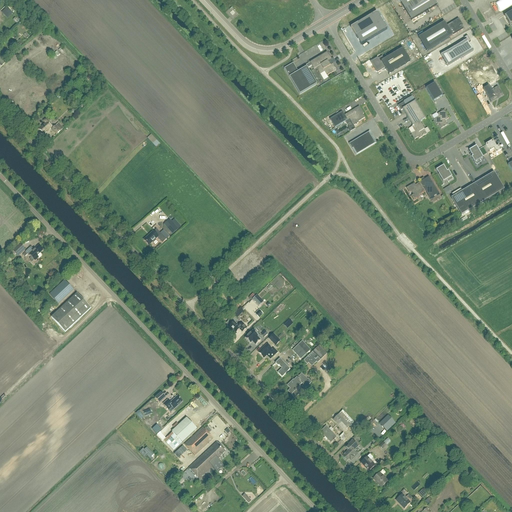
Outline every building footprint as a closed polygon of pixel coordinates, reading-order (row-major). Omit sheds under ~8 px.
[(398,0),(411,21),(437,5),(433,0),(398,0)] [(499,12),(511,4),(511,0),(497,0),(493,3),(494,6),(492,7),(494,12),(498,10),(499,12)] [(7,19),(13,14),(7,7),(1,13),(7,19)] [(377,12),(350,28),(361,46),(387,30),(377,12)] [(418,38),(427,52),(463,30),(461,26),(459,27),(458,25),(459,25),(457,21),(447,27),(444,22),(418,38)] [(448,67),(473,52),(468,43),(470,42),(467,36),(464,38),(466,41),(441,56),(448,67)] [(382,57),(372,63),(376,71),(380,69),(381,70),(385,68),(389,75),(410,62),(403,49),(384,60),(382,57)] [(57,52),(52,56),(55,60),(61,55),(57,52)] [(320,75),(324,81),(328,79),(327,76),(336,71),(333,65),(330,66),(328,62),(331,60),(327,53),(310,63),(306,66),(307,68),(298,72),(293,64),(284,69),(300,95),(317,85),(307,69),(312,66),(314,70),(316,69),(320,75)] [(479,57),(462,67),(478,93),(495,83),(479,57)] [(426,89),(434,102),(442,97),(434,84),(426,89)] [(489,86),(483,90),(486,94),(491,103),(503,96),(498,87),(491,91),(489,86)] [(425,119),(415,102),(406,107),(404,103),(398,107),(401,111),(402,110),(412,127),(415,133),(412,135),(415,140),(418,138),(419,139),(423,137),(424,137),(424,136),(427,135),(419,123),(425,119)] [(365,118),(363,115),(364,114),(359,107),(345,116),(342,112),(330,120),(335,129),(350,120),(354,126),(356,125),(356,126),(357,125),(359,123),(358,123),(365,118)] [(444,128),(445,127),(448,125),(445,121),(449,119),(444,111),(437,115),(439,117),(434,120),(437,126),(438,125),(441,129),(444,128)] [(44,135),(51,128),(48,125),(50,123),(46,119),(43,121),(45,124),(39,130),(41,132),(40,132),(40,133),(42,135),(43,135),(43,134),(44,135)] [(57,135),(63,129),(58,124),(52,129),(57,135)] [(368,136),(367,134),(370,133),(370,132),(349,145),(352,150),(354,149),(357,154),(374,144),(369,135),(368,136)] [(149,135),(146,139),(154,147),(158,144),(149,135)] [(496,148),(492,141),(485,145),(490,152),(493,150),(496,154),(501,151),(498,146),(496,148)] [(476,166),(481,163),(480,160),(483,158),(476,147),(469,151),(472,157),(471,158),(476,166)] [(491,162),(486,154),(483,156),(487,164),(491,162)] [(447,172),(443,166),(436,171),(443,183),(446,181),(448,183),(453,180),(448,171),(447,172)] [(494,173),(472,186),(483,203),(504,190),(494,173)] [(439,194),(429,178),(425,180),(426,183),(422,185),(420,183),(413,187),(412,185),(406,189),(409,193),(411,192),(413,195),(411,197),(414,201),(420,197),(419,196),(425,192),(430,199),(439,194)] [(453,197),(451,199),(461,216),(483,203),(472,186),(462,192),(461,189),(452,194),(453,197)] [(172,235),(178,230),(170,220),(164,225),(172,235)] [(157,238),(162,244),(166,240),(156,230),(144,241),(149,245),(155,240),(157,238)] [(18,258),(26,250),(20,244),(12,251),(18,258)] [(40,253),(43,251),(39,246),(34,251),(31,247),(26,253),(28,255),(31,258),(30,259),(32,262),(34,260),(35,261),(39,258),(41,256),(41,255),(40,253)] [(59,305),(74,291),(65,281),(50,295),(59,305)] [(65,333),(91,309),(77,294),(51,318),(65,333)] [(277,315),(284,309),(281,306),(274,312),(277,315)] [(236,319),(244,312),(241,308),(233,315),(236,319)] [(234,322),(229,327),(232,330),(230,332),(234,337),(236,334),(235,333),(239,330),(242,332),(247,328),(243,323),(239,327),(234,322)] [(257,337),(258,336),(253,331),(245,339),(250,344),(252,342),(256,346),(261,341),(257,337)] [(274,335),(269,339),(276,346),(280,342),(274,335)] [(301,360),(309,352),(311,351),(302,342),(292,351),(301,360)] [(274,349),(272,351),(267,345),(258,353),(264,359),(267,356),(268,357),(270,360),(277,353),(274,349)] [(315,350),(313,352),(320,360),(321,360),(323,358),(327,355),(319,346),(315,350)] [(320,360),(313,352),(304,361),(307,365),(308,364),(312,367),(316,362),(317,364),(321,360),(320,360)] [(290,370),(280,359),(275,364),(278,367),(279,366),(282,369),(277,373),(282,378),(290,370)] [(304,377),(302,374),(297,378),(293,381),(287,386),(290,389),(288,392),(294,399),(299,394),(296,391),(296,390),(297,389),(297,390),(300,387),(299,387),(302,384),(304,385),(302,387),(304,390),(307,387),(307,388),(309,386),(309,385),(311,383),(308,380),(304,377)] [(160,404),(166,398),(161,393),(155,398),(160,404)] [(167,401),(163,405),(169,411),(171,413),(174,410),(182,402),(177,397),(170,403),(167,401)] [(344,431),(354,422),(343,410),(333,419),(344,431)] [(182,443),(197,429),(187,418),(172,432),(173,433),(182,443)] [(390,418),(381,426),(387,432),(395,424),(390,418)] [(368,429),(375,423),(372,420),(365,427),(368,429)] [(157,435),(162,430),(157,425),(152,430),(157,435)] [(337,438),(331,432),(333,430),(331,428),(329,430),(326,427),(320,432),(331,444),(337,438)] [(195,456),(213,439),(203,428),(184,445),(195,456)] [(173,451),(182,443),(173,433),(166,439),(164,441),(173,451)] [(352,452),(358,447),(352,441),(345,448),(348,451),(342,456),(347,461),(349,459),(351,461),(354,458),(352,456),(354,454),(352,452)] [(223,449),(219,446),(216,443),(188,469),(199,480),(214,465),(217,462),(216,461),(222,456),(222,455),(225,452),(224,451),(225,450),(223,449)] [(147,448),(144,451),(151,458),(154,455),(147,448)] [(373,458),(370,455),(367,458),(367,457),(361,464),(369,472),(375,466),(372,463),(374,461),(372,459),(373,458)] [(402,475),(405,478),(413,471),(410,468),(402,475)] [(381,488),(388,482),(382,477),(386,473),(383,470),(379,473),(379,474),(373,480),(381,488)] [(245,495),(242,498),(249,505),(251,502),(245,495)] [(404,509),(411,503),(402,495),(396,501),(404,509)]
